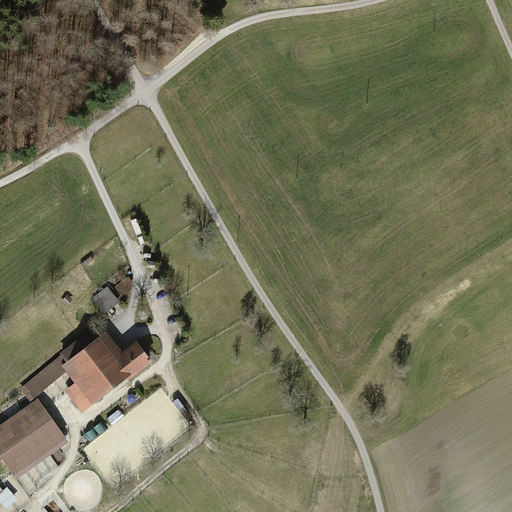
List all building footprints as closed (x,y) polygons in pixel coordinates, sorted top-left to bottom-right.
[(107,288),(94,298),(104,310),(117,300),(116,299),(127,290),(124,287),(127,285),(124,281),(110,292),(107,288)] [(68,293),(62,300),(67,305),(74,299),(68,293)] [(65,356),(71,363),(80,374),(87,384),(81,389),(91,401),(126,373),(129,376),(149,361),(136,344),(117,359),(93,329),(70,347),(72,350),(65,356)] [(68,360),(63,355),(30,382),(35,388),(68,360)] [(35,388),(30,382),(27,385),(36,396),(73,366),(68,360),(35,388)] [(87,384),(80,374),(68,384),(85,405),(91,401),(81,389),(87,384)] [(0,436),(42,407),(36,399),(0,424),(0,436)] [(42,407),(0,436),(0,455),(13,473),(63,437),(42,407)] [(0,498),(7,507),(19,497),(9,485),(0,492),(0,498)]
